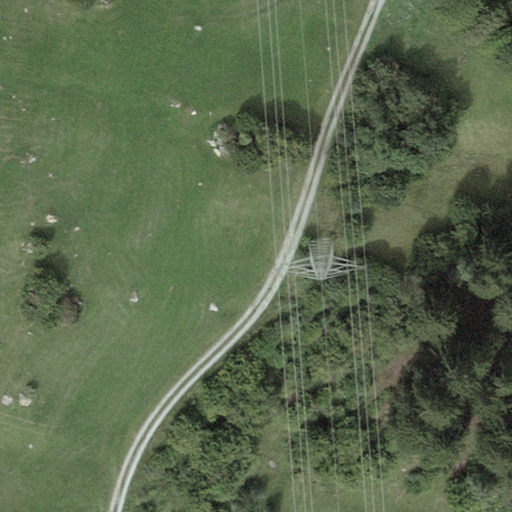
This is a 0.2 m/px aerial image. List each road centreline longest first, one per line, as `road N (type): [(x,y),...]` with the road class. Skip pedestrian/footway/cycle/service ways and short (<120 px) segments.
road 1 (track): [(224,343),(265,293),(378,0)]
road 2 (track): [(224,343),(147,459),(129,511)]
